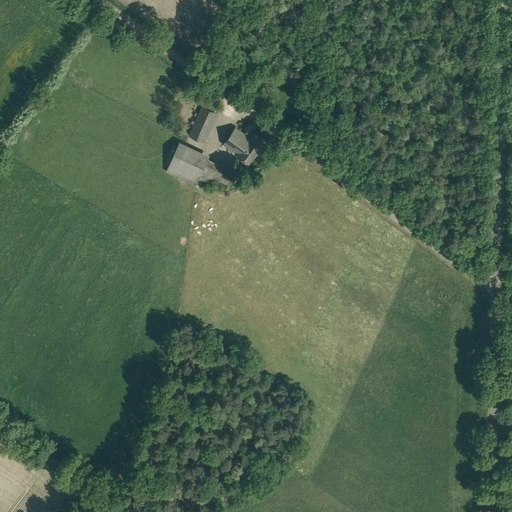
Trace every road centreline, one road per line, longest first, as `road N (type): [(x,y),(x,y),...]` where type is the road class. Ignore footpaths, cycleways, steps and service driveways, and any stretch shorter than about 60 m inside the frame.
road 1 (unclassified): [(497,288),(250,113)]
road 2 (unclassified): [(497,288),(501,0)]
road 3 (unclassified): [(493,511),(497,288)]
road 4 (track): [(97,0),(250,113)]
road 5 (track): [(280,135),(411,0)]
